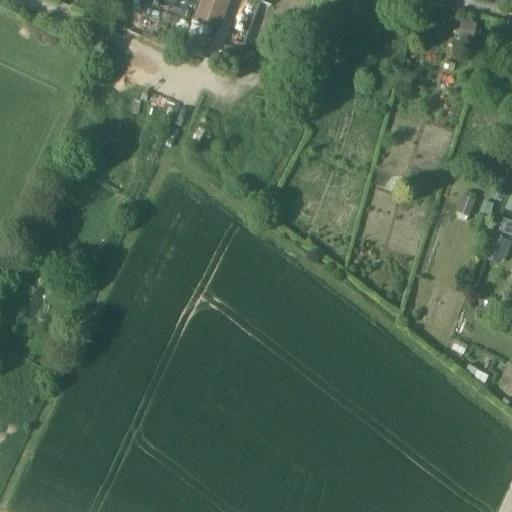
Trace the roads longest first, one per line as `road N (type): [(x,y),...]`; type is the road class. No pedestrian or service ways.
road 1 (track): [(15,511),(210,79)]
road 2 (track): [(511,418),(176,159)]
road 3 (track): [(511,22),(417,4),(366,25),(278,96),(265,100),(210,79)]
